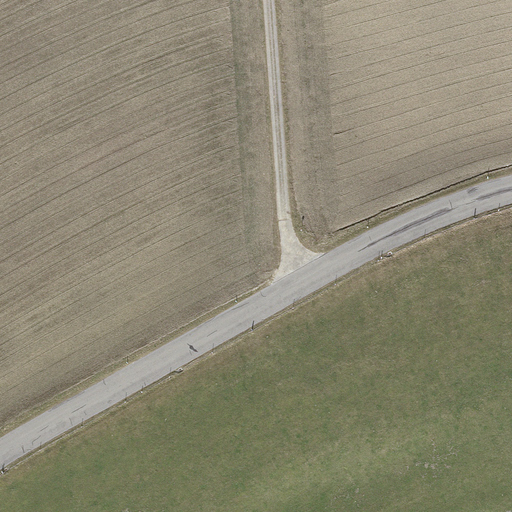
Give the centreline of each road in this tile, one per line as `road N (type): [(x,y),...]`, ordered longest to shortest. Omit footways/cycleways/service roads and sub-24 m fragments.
road 1 (tertiary): [(511,188),(417,220),(0,454)]
road 2 (track): [(269,0),(288,292)]
